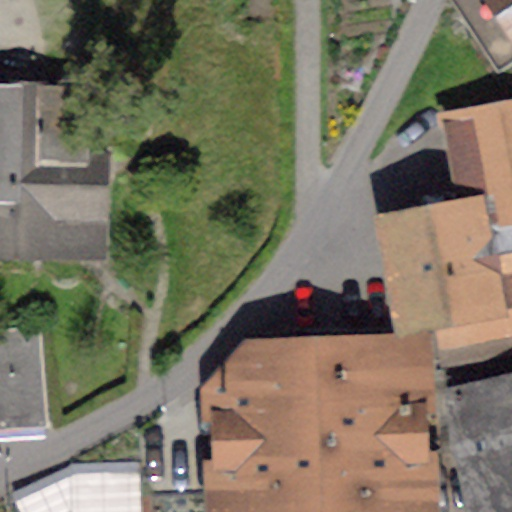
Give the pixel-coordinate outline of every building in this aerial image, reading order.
[(511,0),(501,0),(511,16),(511,0)] [(0,244),(99,247),(102,155),(83,154),(84,135),(71,135),(72,93),(0,91),(0,244)] [(463,198),(381,214),(400,307),(511,287),(511,98),(446,109),(463,198)] [(0,333),(0,424),(37,422),(30,332),(0,333)] [(145,427),(148,511),(227,511),(228,511),(227,511),(411,511),(405,352),(223,359),(224,374),(205,383),(205,393),(145,427)] [(511,377),(459,389),(485,493),(511,486),(511,377)]
